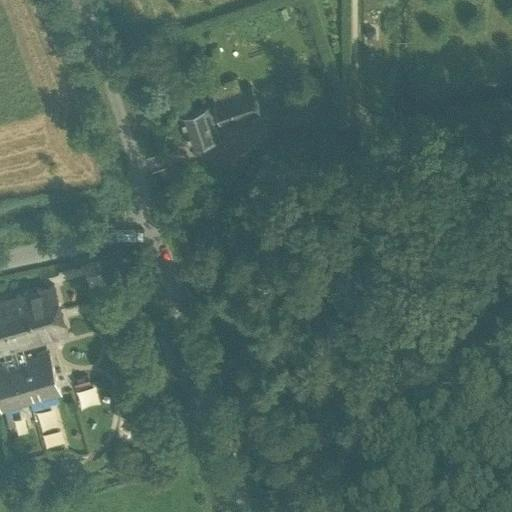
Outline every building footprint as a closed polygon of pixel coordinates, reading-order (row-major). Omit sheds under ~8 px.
[(285,8),(277,11),(281,21),(289,18),(285,8)] [(368,39),(378,39),(378,24),(368,24),(368,39)] [(205,57),(203,50),(197,52),(201,63),(222,57),(218,45),(211,47),(213,54),(205,57)] [(210,86),(214,104),(180,115),(190,146),(219,136),(215,124),(221,122),(222,127),(260,115),(252,87),(241,91),(237,77),(210,86)] [(290,133),(312,125),(306,106),(283,114),(290,133)] [(0,300),(0,352),(5,351),(8,364),(0,366),(0,399),(3,409),(61,392),(50,352),(26,359),(22,346),(68,333),(54,285),(0,300)] [(73,378),(76,388),(91,384),(88,374),(73,378)] [(96,384),(80,388),(84,403),(101,399),(96,384)] [(5,413),(10,426),(15,425),(10,411),(5,413)]
